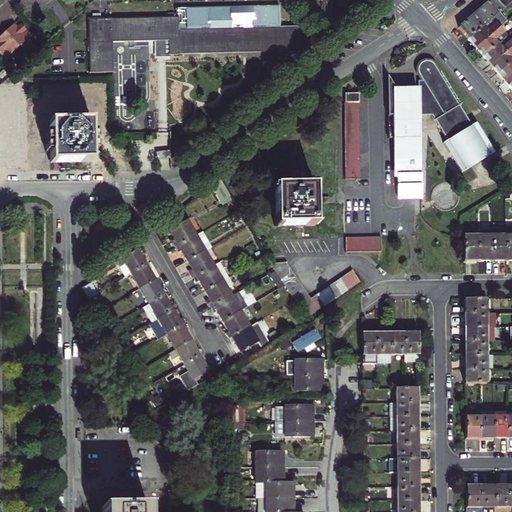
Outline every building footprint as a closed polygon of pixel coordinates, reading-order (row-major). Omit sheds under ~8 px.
[(461,31),(470,42),(486,28),(511,6),(511,0),(493,0),(495,2),(461,31)] [(116,73),(116,43),(172,43),(172,55),(299,53),(299,28),(180,30),(179,17),(90,19),(91,74),(116,73)] [(502,29),(477,50),(485,59),(501,45),(497,40),(511,27),(511,26),(509,23),(502,29)] [(15,24),(6,32),(19,47),(32,36),(23,26),(20,29),(15,24)] [(486,28),(470,42),(477,50),(502,29),(498,25),(489,32),(486,28)] [(2,35),(0,37),(0,43),(1,45),(0,45),(0,50),(7,58),(19,47),(6,32),(2,35)] [(501,45),(485,59),(492,67),(511,50),(511,39),(510,37),(501,45)] [(511,50),(492,67),(499,76),(511,64),(511,59),(511,58),(511,50)] [(511,64),(499,76),(506,84),(511,79),(511,64)] [(399,142),(399,164),(402,164),(403,181),(403,198),(427,197),(425,118),(437,117),(453,144),(449,147),(466,177),(500,156),(482,126),(477,129),(440,68),(437,66),(434,65),(431,65),(428,65),(426,67),(424,69),(423,72),(423,75),(425,78),(428,84),(427,84),(424,85),(424,95),(425,106),(410,107),(403,96),(392,80),(393,143),(399,142)] [(424,95),(403,96),(410,107),(425,106),(424,95)] [(91,123),(51,124),(51,163),(92,162),(91,123)] [(0,138),(0,168),(20,169),(20,138),(0,138)] [(363,156),(363,148),(349,149),(349,156),(363,156)] [(349,170),(364,170),(363,162),(349,163),(349,170)] [(277,189),(277,229),(318,227),(316,188),(308,188),(307,173),(293,173),(293,188),(277,189)] [(223,205),(233,199),(223,182),(213,189),(223,205)] [(174,245),(179,249),(198,238),(189,223),(172,233),(176,240),(177,243),(174,245)] [(492,263),(507,263),(507,232),(492,233),(492,263)] [(480,240),(480,263),(492,263),(492,233),(480,233),(480,240)] [(190,263),(207,253),(213,250),(204,235),(198,238),(179,249),(180,255),(184,253),(190,263)] [(466,264),(480,263),(480,240),(465,241),(466,264)] [(139,251),(124,260),(123,259),(118,263),(128,279),(133,276),(151,266),(149,260),(145,262),(139,251)] [(192,275),(196,279),(216,269),(207,253),(190,263),(194,270),(196,273),(192,275)] [(207,293),(230,280),(222,265),(216,269),(196,279),(198,285),(202,283),(207,293)] [(151,266),(133,276),(142,291),(157,283),(151,272),(155,270),(151,266)] [(290,267),(274,266),(281,278),(293,271),(290,267)] [(281,278),(285,284),(297,276),(293,271),(281,278)] [(349,277),(356,289),(361,286),(354,274),(349,277)] [(297,276),(285,284),(288,290),(300,282),(297,276)] [(343,281),(350,293),(356,289),(349,277),(343,281)] [(209,305),(214,309),(233,298),(229,290),(235,287),(230,280),(207,293),(212,300),(213,303),(209,305)] [(344,297),(350,293),(343,281),(337,285),(344,297)] [(300,282),(288,290),(292,296),(304,288),(300,282)] [(157,283),(142,291),(151,306),(168,296),(166,291),(163,293),(157,283)] [(93,285),(83,290),(90,301),(99,296),(93,285)] [(332,288),(339,300),(344,297),(337,285),(332,288)] [(292,296),(296,302),(308,294),(304,288),(292,296)] [(326,292),(333,304),(339,300),(332,288),(326,292)] [(225,323),(242,314),(257,305),(248,290),(233,298),(214,309),(215,315),(219,313),(225,323)] [(320,295),(327,308),(333,304),(326,292),(320,295)] [(296,302),(307,320),(312,301),(308,294),(296,302)] [(312,301),(307,320),(327,308),(320,295),(312,301)] [(168,296),(151,306),(160,322),(175,313),(169,303),(173,301),(168,296)] [(466,304),(466,317),(487,317),(487,304),(466,304)] [(175,313),(160,322),(151,327),(159,342),(169,337),(187,327),(185,322),(181,323),(175,313)] [(251,329),(242,314),(225,323),(231,334),(228,337),(232,341),(251,329)] [(487,317),(466,317),(466,331),(487,331),(495,331),(496,331),(496,317),(487,317)] [(251,329),(260,345),(269,340),(260,324),(251,329)] [(187,327),(169,337),(178,352),(193,343),(187,333),(190,331),(187,327)] [(251,329),(232,341),(234,347),(238,345),(243,354),(260,345),(251,329)] [(324,338),(318,329),(297,342),(302,351),(309,347),(311,352),(320,346),(317,342),(324,338)] [(487,345),(487,331),(466,331),(466,345),(487,345)] [(379,338),(365,339),(365,370),(380,370),(380,368),(379,338)] [(393,368),(393,361),(393,338),(379,338),(380,368),(393,368)] [(407,361),(407,338),(393,338),(393,361),(407,361)] [(420,338),(407,338),(407,361),(407,367),(420,366),(420,338)] [(178,352),(186,367),(204,357),(202,352),(198,353),(193,343),(178,352)] [(487,345),(466,345),(466,357),(487,357),(487,345)] [(204,357),(186,367),(196,383),(210,374),(204,364),(208,362),(204,357)] [(487,357),(466,357),(467,372),(487,371),(487,357)] [(292,375),(300,375),(328,375),(328,360),(299,360),(299,361),(291,361),(292,375)] [(467,386),(482,386),(487,386),(487,371),(467,372),(467,386)] [(300,375),(300,390),(328,391),(328,375),(300,375)] [(399,393),(399,407),(421,407),(421,392),(408,392),(399,393)] [(291,423),(320,422),(320,408),(291,407),(291,423)] [(392,407),(392,422),(421,422),(421,407),(399,407),(392,407)] [(467,411),(467,439),(482,438),(482,411),(467,411)] [(482,411),(482,438),(495,439),(495,417),(495,411),(482,411)] [(495,417),(495,439),(509,438),(510,417),(495,417)] [(291,423),(291,437),(321,437),(320,422),(291,423)] [(421,422),(392,422),(392,436),(399,436),(421,436),(421,422)] [(399,436),(399,449),(421,449),(421,436),(399,436)] [(421,449),(399,449),(399,463),(421,463),(421,449)] [(258,469),(287,469),(287,454),(258,454),(258,469)] [(399,463),(400,477),(421,477),(421,463),(399,463)] [(287,485),(287,469),(258,469),(258,485),(268,485),(287,485)] [(400,477),(400,491),(421,491),(421,477),(400,477)] [(297,485),(287,485),(268,485),(268,501),(297,501),(297,485)] [(481,511),(481,487),(467,488),(467,511),(481,511)] [(495,511),(496,487),(481,487),(481,511),(495,511)] [(509,487),(496,487),(495,511),(509,511),(509,509),(509,487)] [(421,491),(400,491),(400,504),(422,504),(421,491)] [(297,511),(297,501),(268,501),(267,511),(297,511)]
